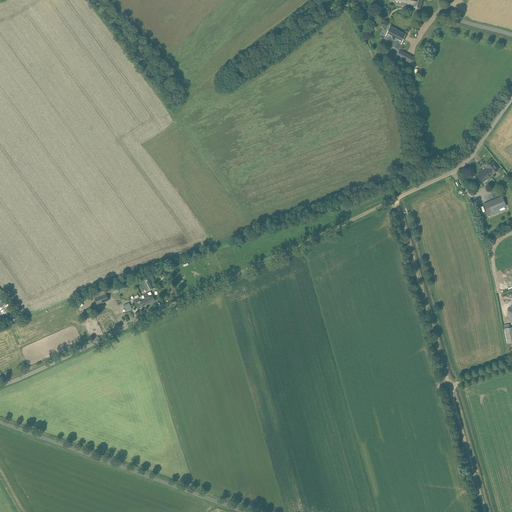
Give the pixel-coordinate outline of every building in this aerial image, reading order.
[(422,0),(395,0),(395,4),(415,8),(420,9),(422,0)] [(375,23),(373,25),(377,30),(383,25),(379,21),(376,24),(375,23)] [(401,44),(406,34),(390,26),(386,36),(383,41),(398,49),(401,44)] [(400,50),(397,56),(403,60),(406,53),(400,50)] [(499,169),(492,162),(486,167),(487,168),(477,176),(482,183),(499,169)] [(507,206),(503,196),(484,204),(488,214),(499,209),(504,207),(507,206)] [(149,277),(145,280),(150,290),(154,288),(156,287),(153,282),(154,281),(153,278),(150,279),(149,277)] [(142,296),(146,305),(155,301),(151,292),(142,296)] [(97,305),(108,300),(106,295),(95,299),(97,305)] [(146,305),(142,296),(135,299),(137,302),(135,303),(138,309),(146,305)] [(129,303),(124,305),(127,312),(132,309),(129,303)] [(12,316),(10,317),(11,318),(13,323),(20,320),(17,314),(16,315),(14,315),(12,316)]
